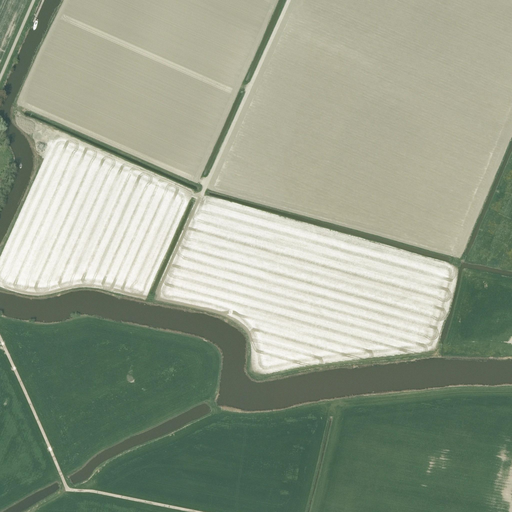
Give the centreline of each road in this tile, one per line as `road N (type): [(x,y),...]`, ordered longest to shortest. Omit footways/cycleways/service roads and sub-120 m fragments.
road 1 (track): [(195,511),(67,488),(0,338)]
road 2 (track): [(199,196),(289,0)]
